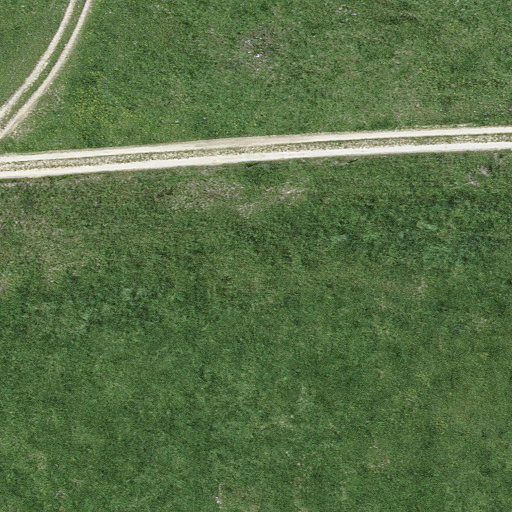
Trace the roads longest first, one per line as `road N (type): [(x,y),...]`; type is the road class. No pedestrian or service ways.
road 1 (track): [(0,165),(511,137)]
road 2 (track): [(80,0),(48,69),(0,128)]
